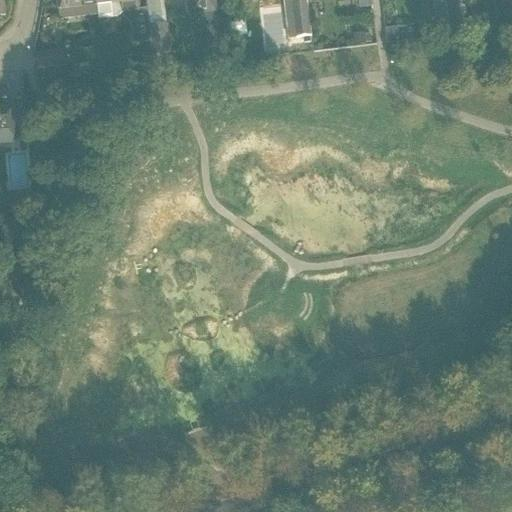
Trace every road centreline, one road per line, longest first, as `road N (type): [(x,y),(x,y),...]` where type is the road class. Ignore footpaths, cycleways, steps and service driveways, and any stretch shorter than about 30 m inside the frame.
road 1 (secondary): [(511,421),(210,511)]
road 2 (secondary): [(269,511),(511,439)]
